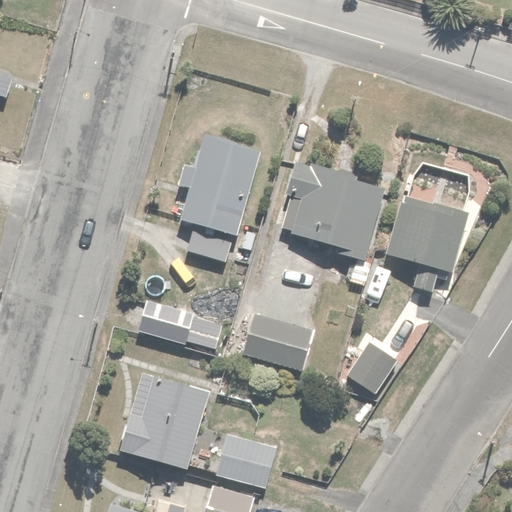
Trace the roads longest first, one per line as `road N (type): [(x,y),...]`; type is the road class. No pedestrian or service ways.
road 1 (residential): [(0,466),(134,0)]
road 2 (residential): [(224,0),(511,79)]
road 3 (residential): [(396,511),(511,328)]
